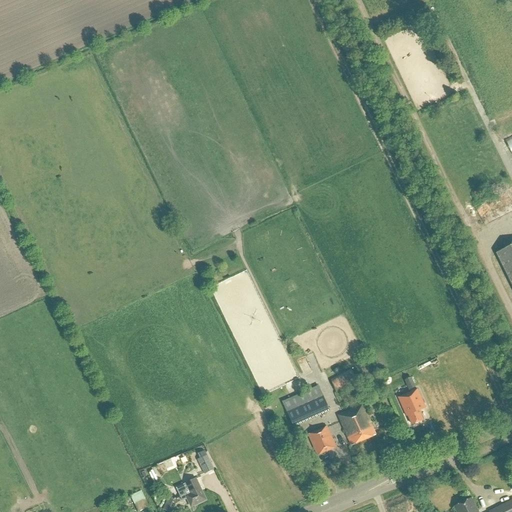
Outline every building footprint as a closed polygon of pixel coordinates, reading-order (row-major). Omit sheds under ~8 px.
[(511,134),(502,138),(508,154),(511,152),(511,134)] [(511,284),(511,245),(497,253),(511,284)] [(331,382),(336,393),(357,383),(351,371),(331,382)] [(411,377),(405,380),(409,390),(415,387),(411,377)] [(330,411),(323,396),(319,386),(283,403),(294,427),(330,411)] [(417,389),(398,397),(406,416),(408,415),(412,425),(423,420),(419,411),(422,409),(421,407),(425,406),(417,389)] [(352,446),(376,435),(362,405),(338,416),(352,446)] [(336,448),(327,427),(309,435),(318,456),(336,448)] [(197,460),(204,475),(214,470),(204,451),(197,455),(200,459),(197,460)] [(182,501),(188,499),(191,507),(205,500),(200,490),(201,489),(196,479),(186,484),(188,488),(185,489),(182,487),(182,486),(176,488),(182,501)] [(163,510),(166,511),(168,511),(173,501),(167,498),(163,510)] [(478,511),(471,498),(454,507),(456,511),(511,511),(511,500),(489,511),(478,511)] [(134,505),(137,511),(139,511),(149,508),(145,501),(134,505)]
